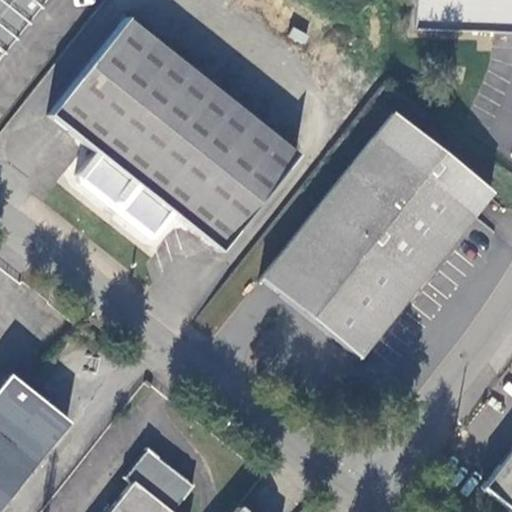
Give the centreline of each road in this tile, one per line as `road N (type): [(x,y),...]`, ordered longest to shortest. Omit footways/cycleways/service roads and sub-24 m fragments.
road 1 (unclassified): [(0,218),(351,495)]
road 2 (unclassified): [(351,495),(511,299)]
